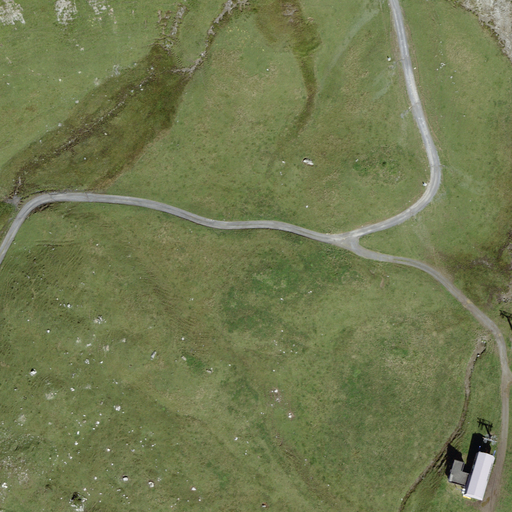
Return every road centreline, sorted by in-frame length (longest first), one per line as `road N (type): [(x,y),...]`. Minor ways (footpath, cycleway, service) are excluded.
road 1 (track): [(0,255),(19,216),(54,196),(125,199),(221,225),(277,225),(343,239)]
road 2 (track): [(343,239),(416,208),(432,186),(393,0)]
road 3 (track): [(343,239),(437,275),(501,344),(504,372)]
road 4 (track): [(504,372),(488,511)]
